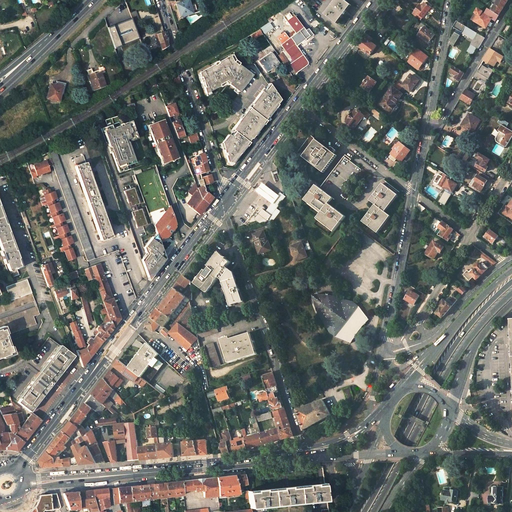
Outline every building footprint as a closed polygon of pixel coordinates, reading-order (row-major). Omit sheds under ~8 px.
[(188,0),(176,4),(180,17),(192,13),(188,0)] [(344,0),(336,0),(325,15),(337,24),(351,6),(344,0)] [(410,4),(404,0),(401,5),(406,9),(410,4)] [(492,0),(491,3),(494,6),(491,11),(492,11),(498,15),(507,0),(492,0)] [(416,16),(421,19),(422,18),(423,18),(431,8),(424,3),(422,6),(420,5),(415,11),(418,14),(416,16)] [(478,9),(472,20),(486,28),(491,19),(495,21),(498,15),(492,11),(488,17),(484,14),(485,13),(478,9)] [(306,31),(292,11),(291,12),(286,15),(284,17),(296,34),(280,44),(284,50),(281,52),(296,72),(306,65),(307,64),(307,63),(306,61),(295,46),(304,40),(305,41),(313,36),(308,29),(306,31)] [(378,23),(382,27),(387,21),(382,18),(378,23)] [(479,48),(485,38),(457,21),(453,27),(456,29),(448,43),(454,46),(462,32),(473,39),(475,41),(473,44),(479,48)] [(261,28),(264,33),(273,28),(271,23),(261,28)] [(161,32),(154,35),(157,44),(160,43),(162,50),(168,46),(161,25),(159,25),(161,32)] [(424,26),(418,35),(428,42),(434,34),(424,26)] [(259,30),(249,35),(252,39),(262,34),(259,30)] [(373,51),(375,52),(378,49),(376,47),(377,46),(372,42),(374,40),(369,36),(360,47),(370,55),(373,51)] [(497,52),(504,40),(498,36),(490,48),(497,52)] [(478,49),(479,48),(473,44),(475,41),(473,39),(470,45),(471,45),(476,48),(478,49)] [(270,45),(263,51),(266,56),(259,61),(266,72),(278,63),(271,53),(274,51),(270,45)] [(472,55),(476,48),(471,45),(467,52),(472,55)] [(500,62),(503,56),(497,52),(490,48),(483,60),(488,64),(489,62),(495,65),(497,61),(500,62)] [(418,50),(409,62),(418,69),(427,57),(418,50)] [(232,54),(230,56),(233,62),(237,65),(237,64),(238,63),(235,60),(232,54)] [(204,87),(205,93),(219,85),(219,84),(226,81),(229,83),(228,84),(239,92),(251,75),(237,64),(237,65),(233,62),(230,56),(218,62),(218,63),(214,65),(214,64),(199,73),(200,77),(201,77),(204,87)] [(481,64),(473,77),(479,80),(480,78),(486,82),(494,70),(489,67),(488,68),(481,64)] [(454,66),(450,72),(456,76),(455,78),(459,81),(464,72),(454,66)] [(93,73),(88,75),(93,89),(105,85),(100,72),(94,74),(93,73)] [(411,75),(403,85),(410,91),(415,85),(416,87),(420,82),(411,75)] [(368,76),(361,86),(369,92),(376,82),(368,76)] [(66,83),(56,81),(55,84),(57,84),(62,85),(60,94),(63,95),(66,83)] [(56,85),(50,84),(47,98),(59,101),(62,85),(57,84),(56,85)] [(221,143),(227,162),(232,163),(246,146),(245,145),(250,138),(251,139),(262,124),(267,116),(268,117),(277,105),(277,104),(280,100),(269,85),(266,90),(265,89),(264,88),(232,129),(233,131),(229,136),(228,135),(221,143)] [(392,87),(379,104),(391,113),(396,106),(395,104),(402,94),(392,87)] [(472,100),(475,95),(467,90),(464,95),(472,100)] [(461,99),(469,104),(472,100),(464,95),(461,99)] [(178,113),(174,103),(165,106),(171,122),(173,121),(173,119),(171,116),(178,113)] [(346,123),(354,129),(364,117),(366,118),(369,115),(359,107),(353,114),(351,112),(348,117),(350,118),(346,123)] [(467,120),(463,127),(472,132),(479,121),(469,114),(466,119),(467,120)] [(125,139),(136,135),(131,120),(121,123),(119,116),(108,119),(110,124),(106,126),(103,127),(104,130),(103,131),(109,147),(110,146),(112,151),(111,152),(117,170),(126,167),(124,163),(134,160),(127,141),(126,141),(125,139)] [(178,138),(183,136),(177,118),(173,119),(173,121),(171,122),(178,138)] [(179,158),(163,119),(149,125),(151,131),(150,132),(155,145),(156,144),(158,148),(157,148),(161,158),(162,158),(164,164),(172,161),(173,162),(175,159),(179,158)] [(500,132),(496,139),(496,142),(506,147),(511,137),(511,131),(502,125),(498,131),(500,132)] [(311,136),(297,154),(323,173),(336,156),(311,136)] [(391,155),(390,156),(395,160),(396,159),(401,162),(409,150),(399,142),(397,146),(391,154),(391,155)] [(87,262),(94,259),(55,148),(48,152),(51,159),(53,166),(87,262)] [(206,161),(203,153),(192,158),(194,162),(195,166),(206,161)] [(479,153),(476,158),(480,160),(476,167),(485,172),(492,161),(479,153)] [(111,237),(82,155),(72,159),(75,166),(74,167),(100,241),(111,237)] [(345,155),(321,186),(338,200),(361,170),(350,161),(351,160),(345,155)] [(34,170),(29,171),(31,178),(35,177),(35,176),(49,171),(48,168),(53,166),(51,159),(32,166),(34,170)] [(195,166),(197,174),(208,170),(206,161),(195,166)] [(443,187),(452,192),(456,185),(460,187),(461,184),(435,168),(429,178),(433,181),(433,182),(442,188),(443,187)] [(476,181),(473,187),(481,192),(488,181),(487,180),(489,177),(486,176),(481,172),(479,176),(478,175),(475,180),(476,181)] [(210,174),(202,177),(204,183),(212,182),(210,174)] [(202,179),(199,181),(200,187),(196,188),(197,189),(198,193),(200,197),(201,199),(208,204),(212,198),(206,194),(207,192),(205,191),(204,185),(203,185),(202,179)] [(263,183),(256,192),(273,205),(280,196),(263,183)] [(382,184),(370,201),(375,205),(362,222),(375,232),(388,214),(383,210),(395,193),(382,184)] [(315,186),(305,199),(322,212),(321,214),(318,218),(334,231),(344,218),(328,205),(332,199),(315,186)] [(139,203),(133,187),(123,191),(124,193),(126,193),(127,198),(126,199),(127,201),(128,201),(129,201),(130,206),(135,204),(139,203)] [(42,191),(46,203),(53,200),(56,199),(54,192),(50,193),(49,189),(42,191)] [(185,203),(189,206),(198,193),(197,189),(185,203)] [(189,206),(189,207),(199,215),(208,204),(201,199),(200,197),(198,193),(189,206)] [(385,212),(398,195),(395,193),(383,210),(385,212)] [(281,212),(276,208),(284,198),(280,195),(272,206),(271,205),(266,212),(262,209),(255,219),(263,225),(265,225),(272,222),(281,212)] [(305,199),(304,201),(321,214),(322,212),(305,199)] [(47,205),(50,214),(57,211),(60,210),(58,203),(54,204),(53,200),(46,203),(47,205)] [(137,209),(135,204),(130,206),(129,201),(128,201),(134,216),(132,211),(137,209)] [(506,207),(502,212),(508,217),(509,216),(511,218),(511,201),(508,208),(506,207)] [(417,208),(422,212),(425,208),(419,203),(418,203),(417,208)] [(147,224),(141,208),(137,209),(132,211),(134,216),(133,217),(134,220),(135,219),(137,224),(135,225),(136,228),(147,224)] [(175,224),(170,209),(164,211),(152,226),(155,233),(156,235),(158,240),(166,237),(175,226),(175,224)] [(29,228),(23,210),(20,211),(26,229),(29,228)] [(51,216),(54,225),(60,222),(64,221),(62,214),(58,215),(57,211),(50,214),(51,216)] [(9,232),(5,223),(4,224),(0,212),(0,247),(1,249),(0,249),(0,252),(4,264),(6,263),(8,270),(9,270),(11,277),(18,275),(15,268),(20,266),(17,259),(18,258),(15,250),(14,251),(7,232),(9,232)] [(377,234),(391,216),(388,214),(375,232),(377,234)] [(317,220),(333,232),(334,231),(318,218),(317,220)] [(55,227),(58,236),(65,234),(68,233),(66,225),(62,226),(60,222),(54,225),(55,227)] [(265,225),(267,231),(274,229),(272,222),(265,225)] [(443,222),(438,228),(441,230),(440,231),(442,233),(440,236),(448,241),(451,236),(449,235),(453,230),(443,222)] [(490,229),(485,237),(493,243),(499,236),(490,229)] [(268,242),(264,231),(254,235),(258,247),(257,248),(259,254),(271,250),(268,242)] [(62,247),(68,245),(72,244),(70,236),(66,238),(65,234),(58,236),(59,238),(62,247)] [(148,253),(144,258),(143,257),(141,260),(148,281),(165,260),(163,254),(160,253),(161,250),(158,240),(156,235),(154,238),(152,237),(151,237),(143,247),(145,252),(146,252),(148,253)] [(434,241),(426,254),(434,259),(439,252),(440,253),(444,248),(434,241)] [(302,242),(291,246),(297,261),(308,256),(302,242)] [(62,247),(57,248),(59,252),(63,251),(67,261),(75,258),(71,248),(70,249),(68,245),(62,247)] [(230,262),(219,253),(195,284),(207,293),(220,276),(224,279),(223,279),(232,305),(243,301),(234,273),(227,267),(230,262)] [(53,273),(47,258),(38,261),(48,288),(49,287),(51,286),(51,285),(53,284),(51,277),(53,276),(52,273),(53,273)] [(478,263),(474,267),(476,269),(471,274),(476,280),(488,268),(496,262),(490,258),(487,261),(489,263),(486,266),(483,263),(480,265),(478,263)] [(110,292),(99,263),(89,267),(93,278),(103,304),(109,321),(112,328),(119,318),(112,298),(111,298),(109,292),(110,292)] [(84,269),(88,280),(93,278),(89,267),(84,269)] [(68,274),(70,280),(77,277),(75,271),(68,274)] [(174,288),(190,300),(192,299),(192,282),(184,275),(174,288)] [(0,312),(33,300),(26,280),(6,287),(11,300),(0,304),(0,312)] [(460,286),(456,290),(461,295),(465,291),(460,286)] [(56,297),(65,294),(66,297),(70,295),(70,290),(69,288),(64,289),(54,291),(56,297)] [(190,300),(174,288),(159,308),(171,318),(176,321),(179,324),(185,329),(198,339),(198,338),(197,331),(190,300)] [(410,290),(405,299),(414,305),(419,296),(410,290)] [(317,295),(314,300),(317,311),(320,311),(331,329),(334,329),(335,336),(351,343),(369,319),(358,306),(352,307),(350,304),(330,298),(329,295),(317,295)] [(80,297),(83,309),(88,308),(85,296),(80,297)] [(443,300),(439,305),(441,307),(437,313),(442,317),(451,307),(443,300)] [(109,321),(103,304),(102,305),(103,308),(99,310),(104,323),(109,321)] [(39,314),(36,308),(0,320),(0,357),(7,355),(7,353),(10,352),(8,347),(7,347),(3,337),(5,336),(35,324),(33,317),(39,314)] [(83,309),(87,322),(91,321),(88,308),(83,309)] [(159,308),(152,317),(165,326),(171,318),(159,308)] [(152,317),(146,325),(154,332),(157,328),(161,331),(166,328),(165,326),(152,317)] [(112,328),(109,321),(104,323),(102,326),(100,325),(98,325),(95,328),(96,330),(94,333),(96,334),(95,335),(102,341),(112,328)] [(169,331),(171,332),(179,324),(176,321),(170,327),(171,328),(169,331)] [(75,322),(70,324),(79,347),(84,345),(75,322)] [(198,338),(224,330),(222,323),(197,331),(198,338)] [(185,329),(179,324),(171,332),(170,333),(176,338),(185,329)] [(167,336),(170,333),(171,332),(169,331),(166,328),(161,331),(167,336)] [(185,329),(176,338),(188,349),(198,339),(185,329)] [(229,337),(221,339),(228,363),(257,354),(250,333),(230,339),(229,337)] [(95,335),(92,339),(99,345),(102,341),(95,335)] [(54,340),(49,336),(7,390),(9,396),(12,398),(15,394),(14,393),(54,340)] [(88,344),(86,348),(89,357),(99,345),(92,339),(90,338),(87,341),(86,342),(88,344)] [(17,402),(61,345),(54,340),(14,393),(15,394),(12,398),(17,402)] [(140,378),(159,353),(148,342),(128,368),(140,378)] [(220,365),(213,343),(206,345),(212,367),(220,365)] [(61,345),(17,402),(30,412),(73,355),(61,345)] [(86,348),(78,351),(78,349),(76,350),(82,367),(89,357),(86,348)] [(114,366),(132,381),(134,379),(138,382),(141,378),(140,378),(128,368),(118,360),(114,366)] [(196,372),(192,365),(179,373),(185,379),(196,372)] [(115,385),(117,386),(121,381),(116,376),(116,375),(110,371),(104,379),(112,388),(115,385)] [(273,373),(262,376),(266,389),(277,386),(273,373)] [(108,410),(113,404),(107,398),(109,396),(113,390),(112,388),(104,379),(91,395),(105,407),(108,410)] [(267,392),(259,395),(261,401),(269,399),(270,400),(280,397),(277,386),(266,389),(267,392)] [(229,398),(227,390),(228,390),(228,387),(207,393),(208,397),(217,394),(219,401),(229,398)] [(350,387),(342,389),(348,407),(356,405),(350,387)] [(170,394),(172,400),(182,393),(181,388),(170,394)] [(115,401),(121,405),(124,402),(114,391),(110,396),(115,401)] [(86,402),(92,408),(100,414),(105,407),(91,395),(86,402)] [(270,400),(271,406),(272,410),(273,409),(273,411),(284,407),(280,397),(270,400)] [(331,415),(323,400),(299,408),(296,409),(302,430),(331,415)] [(20,412),(19,408),(11,402),(13,406),(19,427),(21,423),(21,422),(23,421),(21,414),(22,414),(22,412),(20,412)] [(92,408),(86,402),(71,421),(78,427),(82,435),(84,438),(89,433),(80,424),(85,417),(86,417),(88,416),(87,415),(92,408)] [(19,427),(13,406),(0,408),(0,411),(6,424),(9,424),(10,432),(13,435),(19,427)] [(213,416),(223,412),(221,407),(217,408),(211,410),(213,416)] [(273,411),(279,428),(270,430),(270,431),(260,433),(263,444),(293,436),(284,407),(273,411)] [(256,421),(272,417),(270,411),(255,416),(256,421)] [(40,420),(31,413),(14,435),(23,442),(40,420)] [(117,424),(116,418),(100,421),(100,423),(97,424),(98,427),(99,427),(114,424),(117,424)] [(66,447),(64,445),(70,438),(70,437),(72,435),(78,427),(71,421),(68,425),(47,452),(54,458),(57,455),(60,450),(62,451),(64,451),(66,448),(66,447)] [(136,431),(135,422),(124,424),(126,440),(126,442),(128,461),(139,460),(136,431)] [(117,424),(114,424),(116,441),(126,440),(124,424),(124,423),(117,424)] [(246,435),(245,429),(241,430),(243,438),(247,448),(263,444),(260,433),(257,423),(253,424),(255,429),(256,429),(257,432),(258,434),(247,437),(246,435)] [(78,427),(72,435),(75,439),(82,435),(78,427)] [(156,427),(147,428),(148,438),(154,437),(155,444),(158,443),(156,431),(156,427)] [(141,447),(139,430),(136,431),(139,460),(160,458),(158,445),(153,446),(153,445),(151,445),(151,446),(144,447),(144,446),(143,446),(143,447),(141,447)] [(105,463),(99,446),(92,431),(84,438),(85,440),(88,446),(98,464),(105,463)] [(247,448),(243,438),(240,439),(239,437),(235,439),(235,440),(234,440),(232,435),(234,435),(233,432),(229,433),(231,441),(234,452),(247,448)] [(4,433),(0,433),(0,448),(0,449),(6,449),(13,437),(4,435),(4,433)] [(234,452),(231,441),(229,433),(223,435),(224,440),(221,440),(221,444),(223,453),(234,452)] [(82,435),(75,439),(72,442),(74,447),(79,444),(85,440),(84,438),(82,435)] [(204,440),(203,436),(193,437),(193,438),(194,441),(198,455),(207,454),(206,440),(204,440)] [(11,450),(13,450),(16,451),(22,444),(13,437),(6,449),(9,449),(11,450)] [(115,450),(114,444),(126,442),(126,440),(116,441),(104,442),(111,463),(117,462),(116,450),(115,450)] [(198,455),(194,441),(186,442),(186,440),(185,440),(185,442),(183,442),(183,448),(180,448),(180,457),(198,455)] [(173,443),(158,444),(158,445),(160,458),(174,457),(173,443)] [(77,457),(64,460),(65,466),(98,464),(88,446),(83,449),(79,444),(74,447),(77,457)] [(44,468),(65,466),(64,460),(61,460),(60,458),(57,458),(58,456),(57,455),(54,458),(47,452),(40,461),(44,468)] [(239,486),(246,484),(243,474),(233,475),(236,487),(239,486)] [(238,493),(238,492),(236,487),(233,475),(215,477),(218,495),(238,493)] [(202,490),(203,497),(218,495),(215,477),(200,479),(181,481),(182,490),(194,490),(194,491),(202,490)] [(164,482),(166,497),(183,495),(182,490),(181,481),(164,482)] [(149,499),(166,497),(164,482),(147,484),(149,499)] [(139,511),(139,507),(138,507),(137,501),(146,499),(147,511),(150,511),(149,499),(147,484),(129,486),(131,502),(132,507),(132,511),(139,511)] [(250,508),(326,501),(324,485),(246,493),(248,498),(250,508)] [(126,502),(127,511),(132,511),(132,507),(131,502),(129,486),(116,488),(119,503),(126,502)] [(489,502),(502,503),(503,497),(504,497),(504,494),(503,494),(503,488),(495,487),(494,496),(490,496),(490,497),(489,497),(489,501),(490,501),(489,502)] [(102,509),(109,507),(107,489),(101,489),(92,490),(98,510),(102,509)] [(68,510),(87,508),(88,511),(98,511),(98,510),(92,490),(62,493),(68,510)] [(444,491),(443,499),(446,500),(446,503),(450,503),(450,501),(456,502),(458,491),(452,490),(452,492),(444,491)] [(39,495),(36,501),(36,502),(35,505),(33,508),(34,511),(42,511),(43,510),(44,510),(58,509),(60,507),(56,493),(39,495)]
